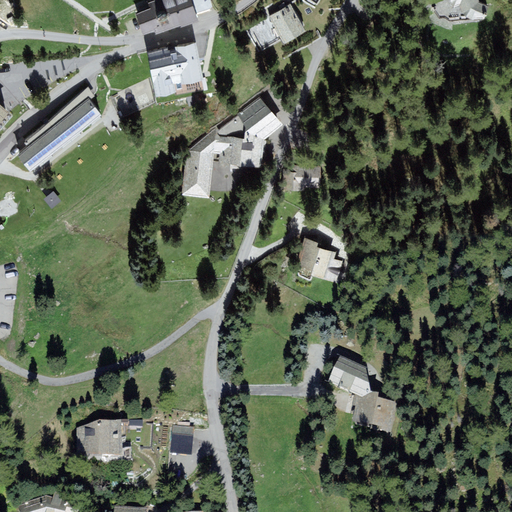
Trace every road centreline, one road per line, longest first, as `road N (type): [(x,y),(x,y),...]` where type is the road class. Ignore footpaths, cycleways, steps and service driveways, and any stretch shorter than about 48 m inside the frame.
road 1 (residential): [(352,0),(312,70),(220,311)]
road 2 (residential): [(0,360),(48,381),(73,379),(151,352),(198,317),(220,311)]
road 3 (residential): [(220,311),(209,389),(233,511)]
road 4 (residential): [(155,42),(93,68),(0,153)]
road 5 (residential): [(0,36),(155,42)]
